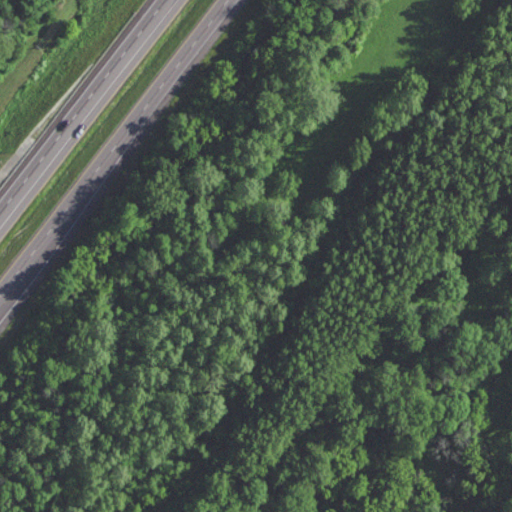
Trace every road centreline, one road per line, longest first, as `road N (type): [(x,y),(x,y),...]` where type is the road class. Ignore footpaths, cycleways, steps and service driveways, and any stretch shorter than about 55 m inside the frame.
road 1 (trunk): [(28,267),(232,0)]
road 2 (trunk): [(163,0),(0,222)]
